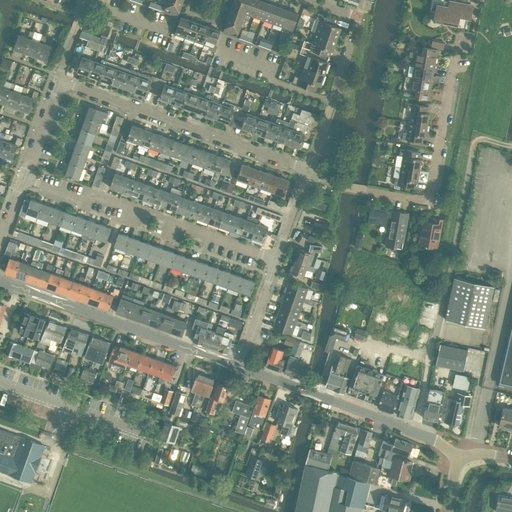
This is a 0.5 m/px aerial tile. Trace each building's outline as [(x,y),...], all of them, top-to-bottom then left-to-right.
[(177,16),(183,0),(167,0),(164,11),(177,16)] [(234,0),(223,33),(236,38),(245,14),(244,14),(248,0),(234,0)] [(260,1),(258,0),(248,0),(244,14),(245,14),(254,18),(260,1)] [(436,10),(433,22),(457,27),(459,16),(471,18),(473,6),(449,2),(448,8),(443,7),(444,2),(436,0),(432,0),(431,9),(436,10)] [(264,21),(270,4),(260,1),(254,18),(264,21)] [(273,24),(279,7),(270,4),(264,21),(273,24)] [(283,28),(289,11),(279,7),(273,24),(283,28)] [(292,31),(298,14),(289,11),(283,28),(292,31)] [(318,14),(316,20),(320,21),(316,32),(337,39),(341,28),(333,25),(335,19),(318,14)] [(184,38),(190,21),(180,17),(174,34),(184,38)] [(194,41),(200,24),(190,21),(184,38),(194,41)] [(203,45),(209,28),(200,24),(194,41),(203,45)] [(511,35),(510,27),(503,28),(505,36),(511,35)] [(214,52),(216,47),(214,46),(220,31),(209,28),(203,45),(210,47),(209,50),(214,52)] [(240,38),(245,40),(246,36),(248,31),(243,30),(240,38)] [(25,53),(33,32),(30,31),(28,38),(19,35),(14,49),(25,53)] [(39,42),(32,40),(35,32),(33,32),(25,53),(36,57),(44,36),(42,35),(39,42)] [(304,41),(302,47),(319,53),(321,48),(332,52),(337,39),(316,32),(312,44),(304,41)] [(50,46),(43,44),(46,36),(44,36),(36,57),(48,61),(53,47),(55,48),(57,40),(53,39),(50,46)] [(98,50),(99,48),(100,44),(88,40),(86,46),(98,50)] [(300,51),(300,53),(308,56),(304,67),(325,74),(329,63),(317,59),(319,53),(302,47),(300,51)] [(415,57),(414,65),(434,69),(437,70),(438,64),(435,64),(437,50),(423,47),(422,53),(410,51),(409,56),(415,57)] [(83,57),(77,72),(89,76),(94,61),(83,57)] [(3,58),(0,66),(0,67),(6,70),(10,61),(3,58)] [(94,61),(89,76),(100,80),(105,65),(107,61),(102,59),(100,63),(94,61)] [(105,65),(100,80),(112,84),(117,69),(118,65),(107,61),(105,65)] [(117,69),(112,84),(123,88),(130,69),(118,65),(117,69)] [(412,77),(412,78),(432,81),(432,82),(438,83),(439,76),(435,75),(435,77),(433,76),(434,69),(414,65),(412,77)] [(295,76),(292,83),(315,91),(317,86),(320,87),(325,74),(304,67),(300,78),(295,76)] [(130,69),(123,88),(134,92),(141,73),(130,69)] [(141,73),(134,92),(146,96),(149,88),(154,90),(158,78),(153,76),(152,77),(141,73)] [(418,92),(417,99),(431,101),(434,89),(431,89),(432,82),(432,81),(412,78),(412,77),(405,76),(405,80),(411,82),(410,91),(418,92)] [(166,81),(161,79),(156,91),(162,93),(160,99),(171,103),(176,88),(178,84),(173,83),(172,87),(165,84),(166,81)] [(0,102),(7,105),(14,84),(12,83),(9,90),(0,86),(0,102)] [(21,93),(14,91),(16,84),(14,84),(7,105),(18,108),(25,88),(23,87),(21,93)] [(176,88),(171,103),(183,107),(188,93),(188,92),(189,88),(185,87),(183,91),(176,88)] [(32,98),(25,95),(28,88),(25,88),(18,108),(30,113),(35,99),(36,99),(39,92),(34,91),(32,98)] [(194,111),(199,97),(188,93),(183,107),(194,111)] [(210,100),(212,96),(206,94),(205,99),(199,97),(194,111),(205,115),(210,101),(210,100)] [(217,119),(222,105),(210,101),(205,115),(217,119)] [(223,101),(222,105),(217,119),(229,123),(231,117),(236,119),(240,108),(223,101)] [(273,114),(276,103),(271,101),(267,112),(273,114)] [(277,115),(281,105),(276,103),(273,114),(277,115)] [(428,107),(408,103),(407,111),(411,111),(409,122),(427,125),(429,114),(425,113),(426,107),(428,107)] [(253,132),(258,118),(247,114),(249,111),(248,110),(249,106),(243,104),(241,109),(243,109),(239,120),(244,122),(242,128),(253,132)] [(106,118),(108,113),(89,106),(85,118),(102,124),(104,117),(106,118)] [(304,134),(311,113),(301,109),(299,115),(298,115),(296,121),(293,130),(287,144),(299,148),(304,134)] [(119,131),(124,119),(117,116),(113,128),(119,131)] [(98,135),(102,124),(85,118),(81,129),(95,134),(98,135)] [(264,136),(270,122),(258,118),(253,132),(264,136)] [(276,140),(281,126),(283,121),(278,119),(276,124),(270,122),(264,136),(276,140)] [(425,137),(427,125),(409,122),(407,133),(403,132),(402,139),(422,143),(422,142),(420,142),(421,136),(425,137)] [(138,143),(143,129),(132,125),(127,139),(138,143)] [(287,144),(293,130),(281,126),(276,140),(287,144)] [(117,137),(119,131),(113,128),(111,134),(117,137)] [(91,146),(95,134),(81,129),(77,141),(91,146)] [(149,147),(154,133),(143,129),(138,143),(149,147)] [(160,151),(165,137),(154,133),(149,147),(160,151)] [(3,141),(0,139),(0,155),(1,155),(8,134),(6,134),(3,141)] [(15,145),(8,142),(11,135),(8,134),(1,155),(13,160),(18,145),(19,146),(22,139),(17,137),(15,145)] [(171,155),(176,141),(165,137),(160,151),(171,155)] [(87,157),(91,146),(77,141),(73,152),(87,157)] [(126,156),(128,150),(123,149),(125,143),(120,141),(116,152),(126,156)] [(182,159),(187,145),(176,141),(171,155),(182,159)] [(111,153),(114,146),(107,144),(104,151),(111,153)] [(193,163),(198,149),(187,145),(182,159),(193,163)] [(203,167),(209,152),(198,149),(193,163),(203,167)] [(420,153),(420,152),(400,149),(399,156),(403,157),(401,168),(419,171),(421,159),(417,159),(418,153),(420,153)] [(109,160),(111,153),(104,151),(102,157),(109,160)] [(83,168),(87,157),(73,152),(69,164),(83,168)] [(214,171),(220,156),(209,152),(203,167),(214,171)] [(116,169),(120,158),(114,156),(110,167),(116,169)] [(229,183),(235,169),(228,166),(231,160),(220,156),(214,171),(225,175),(223,180),(229,183)] [(79,180),(83,168),(69,164),(65,175),(79,180)] [(249,183),(254,169),(242,164),(240,170),(235,169),(229,183),(235,184),(237,179),(249,183)] [(103,176),(106,169),(99,167),(97,173),(103,176)] [(417,182),(419,171),(401,168),(399,178),(395,178),(394,185),(414,188),(412,187),(413,182),(417,182)] [(261,187),(266,173),(254,169),(249,183),(261,187)] [(99,188),(103,176),(97,173),(92,185),(99,188)] [(121,191),(126,177),(115,173),(110,188),(121,191)] [(272,191),(277,177),(266,173),(261,187),(272,191)] [(132,195),(137,181),(126,177),(121,191),(132,195)] [(284,195),(289,181),(277,177),(272,191),(284,195)] [(143,199),(148,185),(137,181),(132,195),(143,199)] [(153,203),(158,189),(148,185),(143,199),(153,203)] [(165,207),(170,193),(158,189),(153,203),(165,207)] [(175,211),(180,197),(170,193),(165,207),(175,211)] [(186,215),(191,201),(180,197),(175,211),(186,215)] [(25,199),(19,215),(25,217),(27,213),(38,217),(43,203),(31,199),(31,201),(25,199)] [(324,210),(326,204),(316,200),(314,206),(324,210)] [(197,219),(202,205),(191,201),(186,215),(197,219)] [(284,213),(286,207),(269,201),(267,206),(278,211),(284,213)] [(43,203),(38,217),(49,221),(54,207),(43,203)] [(209,223),(214,209),(202,205),(197,219),(209,223)] [(54,207),(49,221),(61,225),(66,211),(54,207)] [(392,211),(371,208),(368,222),(389,226),(386,246),(402,249),(404,237),(402,237),(404,225),(400,225),(402,213),(392,211)] [(219,226),(224,212),(214,209),(209,223),(219,226)] [(280,222),(282,216),(262,209),(260,215),(280,222)] [(66,211),(61,225),(72,229),(77,215),(66,211)] [(230,230),(235,216),(224,212),(219,226),(230,230)] [(77,215),(72,229),(84,233),(89,220),(77,215)] [(241,234),(252,238),(257,224),(259,219),(248,215),(246,220),(241,234)] [(241,234),(246,220),(235,216),(230,230),(241,234)] [(438,248),(443,220),(436,219),(435,224),(423,222),(419,244),(426,245),(425,247),(426,248),(432,249),(433,248),(433,247),(438,248)] [(84,233),(82,238),(93,242),(95,237),(100,224),(89,220),(84,233)] [(100,224),(95,237),(106,241),(107,241),(111,228),(100,224)] [(263,242),(268,228),(257,224),(252,238),(263,242)] [(20,232),(18,237),(27,241),(29,241),(31,236),(29,235),(20,232)] [(126,251),(131,237),(119,233),(114,246),(126,251)] [(31,236),(29,241),(41,246),(42,240),(40,239),(31,236)] [(137,255),(142,241),(131,237),(126,251),(137,255)] [(42,240),(41,246),(50,249),(52,244),(42,240)] [(325,240),(325,243),(325,247),(332,249),(333,245),(333,243),(325,240)] [(13,253),(17,244),(9,241),(6,250),(4,257),(9,259),(4,272),(15,276),(20,261),(10,258),(12,252),(13,253)] [(149,259),(154,245),(142,241),(137,255),(149,259)] [(300,249),(295,260),(314,267),(319,252),(322,252),(323,246),(312,245),(304,242),(301,249),(300,249)] [(54,244),(52,250),(61,253),(63,248),(54,244)] [(160,263),(165,249),(154,245),(149,259),(160,263)] [(31,265),(26,280),(36,283),(41,269),(42,265),(36,263),(40,252),(39,251),(40,250),(37,248),(36,250),(31,265)] [(65,248),(63,254),(72,257),(74,252),(65,248)] [(171,267),(176,253),(165,249),(160,263),(171,267)] [(77,253),(75,258),(84,261),(86,256),(77,253)] [(100,267),(104,255),(98,253),(95,259),(88,257),(86,262),(100,267)] [(183,271),(187,257),(176,253),(171,267),(183,271)] [(194,275),(199,261),(187,257),(183,271),(194,275)] [(321,259),(317,268),(322,270),(325,261),(321,259)] [(295,260),(291,272),(304,277),(306,270),(316,273),(314,277),(319,279),(322,280),(325,272),(322,271),(322,270),(317,268),(314,267),(295,260)] [(26,280),(31,265),(20,261),(15,276),(26,280)] [(205,279),(210,265),(199,261),(194,275),(205,279)] [(115,273),(117,268),(108,264),(106,269),(115,273)] [(216,283),(221,269),(210,265),(205,279),(216,283)] [(46,287),(51,273),(41,269),(36,283),(46,287)] [(61,276),(63,271),(57,269),(55,274),(51,273),(46,287),(56,291),(62,276),(61,276)] [(227,287),(232,273),(221,269),(216,283),(227,287)] [(500,279),(502,272),(492,270),(491,277),(500,279)] [(239,291),(244,277),(232,273),(227,287),(239,291)] [(67,295),(72,280),(62,276),(56,291),(67,295)] [(118,277),(115,285),(121,287),(123,279),(118,277)] [(251,295),(255,281),(244,277),(239,291),(251,295)] [(484,328),(493,287),(454,279),(446,319),(484,328)] [(77,298),(82,284),(72,280),(67,295),(77,298)] [(322,291),(324,285),(313,281),(311,287),(322,291)] [(289,282),(285,293),(315,304),(316,302),(304,298),(308,288),(289,282)] [(87,302),(92,288),(82,284),(77,298),(87,302)] [(98,306),(103,291),(92,288),(87,302),(98,306)] [(108,310),(114,295),(103,291),(98,306),(108,310)] [(315,304),(285,293),(281,305),(300,311),(303,302),(314,306),(315,304)] [(127,317),(132,302),(133,298),(123,294),(116,313),(127,317)] [(164,294),(161,301),(169,304),(171,296),(166,294),(164,294)] [(178,310),(181,302),(174,300),(171,309),(178,311),(178,310)] [(142,306),(144,302),(140,301),(138,304),(132,302),(127,317),(137,321),(143,306),(142,306)] [(281,305),(277,316),(307,327),(308,324),(296,321),(300,311),(281,305)] [(148,325),(153,310),(149,308),(143,306),(137,321),(148,325)] [(159,328),(164,314),(153,310),(148,325),(159,328)] [(19,331),(28,335),(30,331),(35,316),(26,313),(19,331)] [(170,332),(175,318),(164,314),(159,328),(170,332)] [(45,319),(35,316),(30,331),(28,335),(33,337),(37,338),(38,338),(45,319)] [(307,327),(277,316),(273,328),(292,334),(295,325),(306,329),(307,327)] [(230,317),(228,325),(239,329),(241,321),(230,317)] [(181,336),(186,322),(175,318),(170,332),(181,336)] [(196,331),(193,341),(199,343),(201,344),(209,323),(208,322),(197,319),(195,318),(192,329),(193,330),(196,331)] [(49,345),(50,343),(57,324),(48,321),(43,336),(41,340),(40,342),(49,345)] [(201,344),(210,347),(215,332),(210,331),(212,324),(209,323),(201,344)] [(50,343),(55,345),(59,347),(66,327),(57,324),(50,343)] [(224,333),(225,328),(217,326),(215,332),(210,347),(218,350),(224,333)] [(332,326),(324,350),(331,352),(336,338),(346,341),(349,332),(332,326)] [(511,384),(511,327),(499,382),(511,384)] [(356,328),(353,338),(359,340),(362,341),(365,331),(356,328)] [(65,343),(63,348),(67,350),(72,352),(74,346),(79,332),(70,329),(65,343)] [(303,330),(301,338),(310,341),(311,333),(303,330)] [(79,332),(74,346),(79,348),(77,354),(81,355),(82,350),(83,350),(88,335),(79,332)] [(226,353),(232,339),(232,338),(233,336),(224,333),(218,350),(226,353)] [(93,360),(101,339),(92,336),(84,357),(93,360)] [(292,347),(295,339),(287,336),(284,343),(292,347)] [(102,363),(104,357),(110,343),(101,339),(93,360),(102,363)] [(298,378),(304,363),(298,361),(304,343),(295,340),(284,373),(298,378)] [(5,354),(19,359),(20,357),(24,346),(15,343),(10,341),(5,354)] [(464,370),(469,350),(441,344),(437,364),(464,370)] [(34,350),(24,346),(20,357),(19,359),(29,363),(30,361),(34,350)] [(114,346),(108,363),(125,369),(131,350),(120,346),(119,348),(114,346)] [(280,372),(285,360),(281,358),(283,350),(272,347),(265,366),(280,372)] [(42,366),(47,353),(39,350),(34,363),(42,366)] [(138,367),(142,354),(131,350),(125,369),(129,370),(131,365),(138,367)] [(49,369),(54,356),(47,353),(42,366),(49,369)] [(149,371),(153,358),(142,354),(138,367),(144,369),(148,371),(149,371)] [(344,393),(349,378),(345,377),(351,359),(337,354),(326,386),(326,387),(335,390),(344,393)] [(159,375),(164,362),(153,358),(149,371),(150,371),(148,375),(153,376),(154,373),(159,375)] [(53,370),(53,371),(60,373),(63,375),(68,362),(57,359),(57,360),(53,370)] [(176,366),(164,362),(159,375),(160,375),(158,380),(163,382),(165,377),(171,379),(176,366)] [(382,380),(383,375),(357,365),(347,394),(373,403),(382,380)] [(73,368),(67,366),(64,374),(70,377),(73,368)] [(80,379),(86,381),(90,368),(84,366),(80,379)] [(97,371),(90,368),(86,381),(87,381),(87,380),(93,382),(97,371)] [(196,392),(191,404),(196,406),(198,399),(206,377),(197,374),(191,390),(196,392)] [(467,390),(470,377),(456,374),(453,387),(467,390)] [(206,377),(198,399),(202,400),(204,395),(208,396),(214,380),(206,377)] [(105,387),(107,381),(101,379),(99,384),(105,387)] [(128,380),(125,389),(130,391),(133,381),(128,380)] [(224,384),(217,381),(212,396),(211,396),(208,405),(206,411),(213,414),(218,399),(224,401),(227,394),(233,396),(235,388),(229,386),(227,385),(227,384),(224,382),(224,384)] [(414,407),(419,389),(406,385),(401,400),(407,402),(406,405),(414,407)] [(160,402),(168,404),(172,391),(164,389),(162,396),(160,402)] [(438,421),(445,392),(430,389),(423,418),(438,421)] [(178,415),(186,394),(176,390),(169,411),(178,415)] [(393,412),(399,397),(383,391),(377,407),(393,412)] [(450,398),(445,421),(458,424),(462,404),(469,405),(471,396),(458,393),(457,400),(450,398)] [(249,422),(249,424),(253,426),(255,422),(261,424),(264,415),(270,399),(259,395),(249,422)] [(243,433),(249,417),(252,406),(236,400),(232,411),(240,414),(235,430),(243,433)] [(411,419),(414,407),(406,405),(407,402),(401,400),(397,415),(411,419)] [(291,427),(298,409),(284,404),(282,410),(280,409),(277,416),(280,417),(278,423),(284,425),(281,432),(291,436),(294,428),(291,427)] [(511,428),(511,409),(503,408),(499,426),(511,428)] [(158,438),(159,439),(174,444),(180,427),(165,422),(164,421),(158,438)] [(269,442),(275,425),(268,422),(261,439),(269,442)] [(340,451),(340,450),(348,425),(338,422),(335,432),(334,432),(329,448),(340,451)] [(358,428),(348,425),(340,450),(351,454),(358,428)] [(248,426),(245,434),(251,436),(253,428),(248,426)] [(0,470),(31,482),(44,445),(30,440),(9,433),(0,429),(0,470)] [(357,449),(355,455),(364,458),(368,446),(372,433),(363,430),(359,443),(357,449)] [(413,445),(395,438),(395,439),(393,439),(391,443),(383,440),(381,445),(387,448),(397,451),(409,456),(413,445)] [(181,459),(187,461),(191,449),(185,447),(181,459)] [(409,480),(411,473),(409,472),(412,461),(395,457),(397,451),(387,448),(384,458),(394,461),(390,475),(409,480)] [(328,469),(332,455),(310,449),(306,463),(328,469)] [(256,479),(263,460),(251,456),(245,475),(256,479)] [(376,483),(380,468),(353,461),(349,476),(376,483)] [(364,508),(370,483),(349,478),(344,476),(337,474),(337,473),(305,464),(295,511),(361,511),(363,508),(364,508)] [(511,511),(511,497),(507,496),(499,494),(495,511),(501,511),(511,511)] [(392,511),(402,511),(406,500),(385,495),(381,509),(392,511)] [(273,508),(275,500),(266,498),(264,506),(273,508)]
